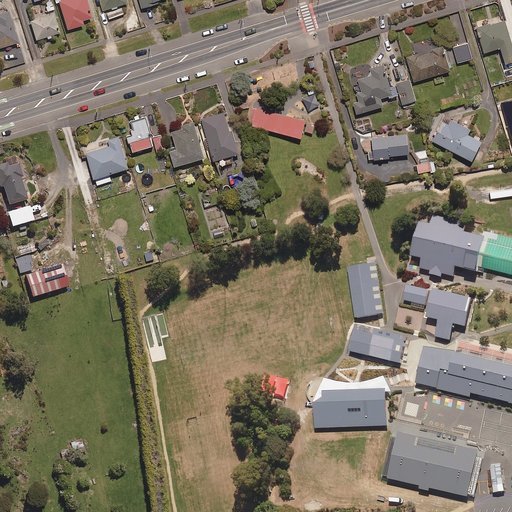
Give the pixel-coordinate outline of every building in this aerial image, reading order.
[(82,23),(91,20),(85,0),(71,0),(58,4),(66,32),(83,27),(82,23)] [(100,0),(104,12),(127,5),(125,0),(100,0)] [(158,2),(164,0),(140,0),(143,10),(158,5),(158,2)] [(110,20),(124,15),(122,9),(108,14),(110,20)] [(0,49),(18,44),(8,13),(0,15),(0,49)] [(36,42),(59,35),(53,16),(30,23),(36,42)] [(504,61),(511,58),(511,46),(503,17),(475,25),(483,50),(498,45),(504,61)] [(456,60),(471,56),(466,40),(452,45),(456,60)] [(413,80),(450,68),(443,43),(405,55),(413,80)] [(394,80),(388,82),(382,61),(368,65),(370,72),(351,78),(357,98),(351,100),(355,112),(381,104),(379,96),(397,90),(402,105),(416,101),(408,76),(394,80)] [(490,81),(504,77),(501,68),(487,72),(490,81)] [(511,98),(500,103),(511,139),(511,98)] [(305,120),(257,108),(256,109),(250,108),(246,123),(253,124),(253,126),(301,138),(305,120)] [(233,126),(230,126),(225,109),(202,115),(216,164),(234,158),(232,150),(239,148),(233,126)] [(466,131),(468,126),(442,113),(430,138),(470,156),(479,137),(466,131)] [(133,148),(154,142),(146,115),(131,119),(136,137),(130,138),(133,148)] [(175,161),(205,152),(194,118),(181,122),(182,125),(172,128),(177,144),(170,147),(175,161)] [(306,125),(305,131),(312,134),(314,127),(306,125)] [(158,149),(166,147),(161,131),(153,134),(158,149)] [(387,153),(407,150),(405,131),(369,135),(372,157),(387,155),(387,153)] [(95,175),(129,164),(119,133),(108,137),(109,142),(92,147),(91,142),(85,144),(95,175)] [(20,173),(22,172),(16,154),(6,157),(7,159),(0,161),(0,182),(2,182),(8,201),(27,195),(20,173)] [(417,171),(434,168),(432,159),(415,162),(417,171)] [(9,225),(25,220),(21,207),(5,211),(9,225)] [(430,224),(418,221),(410,256),(422,258),(419,269),(430,271),(429,275),(441,277),(442,274),(452,276),(455,267),(477,272),(477,268),(485,238),(482,237),(463,233),(466,222),(432,215),(430,224)] [(511,238),(483,231),(482,237),(485,238),(477,268),(511,276),(511,238)] [(45,235),(33,245),(38,251),(50,240),(45,235)] [(19,253),(33,249),(31,241),(17,245),(19,253)] [(133,267),(151,264),(149,252),(131,255),(133,267)] [(20,270),(31,266),(27,254),(16,257),(20,270)] [(30,292),(68,281),(63,264),(25,275),(30,292)] [(377,264),(347,268),(355,318),(384,314),(377,264)] [(429,291),(407,286),(403,301),(426,306),(429,291)] [(472,300),(433,291),(427,318),(438,321),(434,337),(450,341),(454,325),(465,328),(472,300)] [(406,337),(355,325),(349,352),(399,364),(406,337)] [(509,407),(511,407),(511,366),(423,345),(414,384),(469,397),(470,393),(510,402),(509,407)] [(322,399),(313,404),(314,430),(387,427),(386,390),(322,392),(322,399)] [(452,435),(453,433),(398,420),(388,462),(390,462),(387,478),(420,485),(419,488),(428,490),(429,487),(474,498),(483,457),(476,456),(477,450),(465,447),(467,439),(452,435)] [(503,491),(501,465),(490,466),(492,492),(503,491)]
